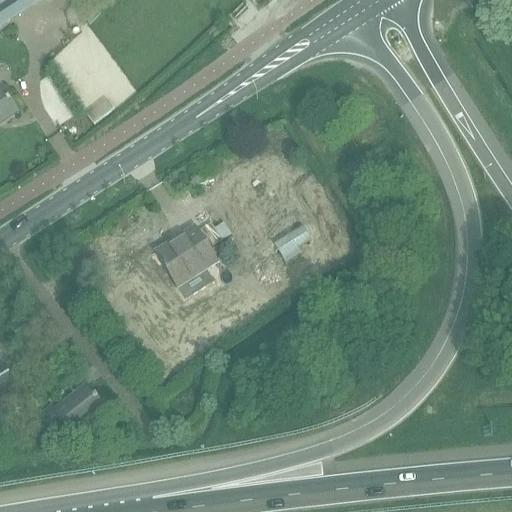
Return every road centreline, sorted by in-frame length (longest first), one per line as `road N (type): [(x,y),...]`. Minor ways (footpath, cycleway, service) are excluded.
road 1 (motorway): [(351,15),(419,105),(464,187),(473,264),(455,338),(439,369),(391,417),(157,511)]
road 2 (motorway): [(511,473),(164,511)]
road 3 (tertiary): [(0,240),(271,66)]
road 4 (motorway): [(511,185),(392,0)]
